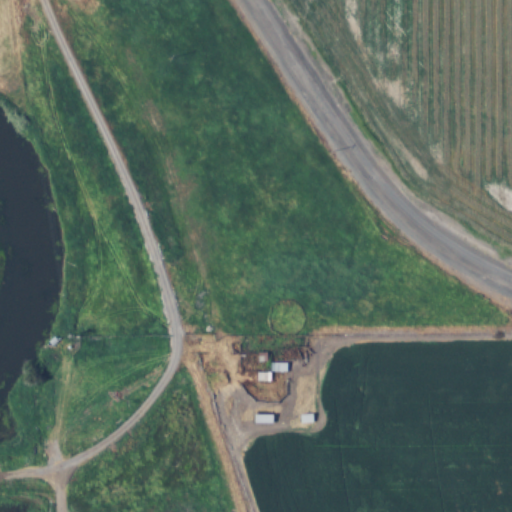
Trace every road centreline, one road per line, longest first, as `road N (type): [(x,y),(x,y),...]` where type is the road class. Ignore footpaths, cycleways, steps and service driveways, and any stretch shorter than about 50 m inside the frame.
road 1 (track): [(156,387),(180,350),(149,231),(40,0)]
road 2 (residential): [(511,295),(387,233),(246,0)]
